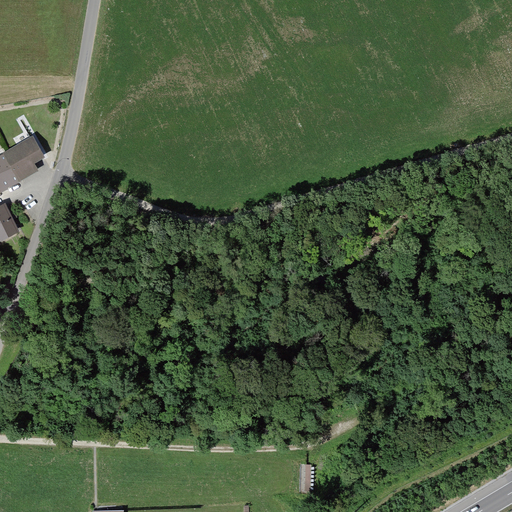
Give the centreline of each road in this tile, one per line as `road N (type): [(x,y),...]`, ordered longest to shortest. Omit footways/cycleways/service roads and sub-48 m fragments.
road 1 (track): [(0,438),(308,447),(478,348)]
road 2 (track): [(60,173),(209,222),(511,136)]
road 3 (unclassified): [(95,0),(60,173),(0,339)]
